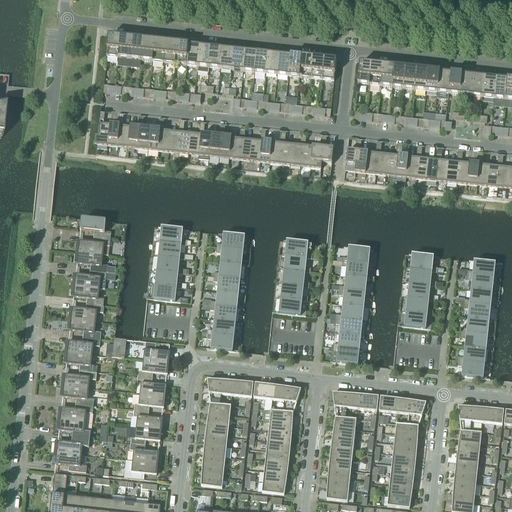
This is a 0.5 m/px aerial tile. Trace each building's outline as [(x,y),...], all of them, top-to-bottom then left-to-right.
[(106,59),(118,60),(120,40),(109,38),(106,59)] [(118,60),(129,61),(132,41),(120,40),(118,60)] [(129,61),(141,62),(143,42),(132,41),(129,61)] [(141,62),(152,64),(154,43),(143,42),(141,62)] [(152,64),(163,65),(166,45),(154,43),(152,64)] [(163,65),(175,66),(177,46),(166,45),(163,65)] [(175,66),(186,67),(188,47),(177,46),(175,66)] [(186,67),(197,69),(200,48),(188,47),(186,67)] [(197,69),(209,70),(211,49),(200,48),(197,69)] [(209,70),(220,71),(222,51),(211,49),(209,70)] [(220,71),(231,72),(234,52),(222,51),(220,71)] [(231,72),(243,73),(245,53),(234,52),(231,72)] [(243,73),(254,75),(256,54),(245,53),(243,73)] [(254,75),(265,76),(268,56),(256,54),(254,75)] [(265,76),(277,77),(279,57),(268,56),(265,76)] [(277,77),(288,78),(290,58),(279,57),(277,77)] [(288,78),(299,80),(302,59),(290,58),(288,78)] [(299,80),(311,81),(313,60),(302,59),(299,80)] [(311,81),(322,82),(324,62),(313,60),(311,81)] [(324,62),(322,82),(334,83),(336,63),(324,62)] [(357,86),(369,87),(371,67),(360,66),(357,86)] [(369,87),(380,88),(383,68),(371,67),(369,87)] [(380,88),(392,90),(394,69),(383,68),(380,88)] [(392,90),(403,91),(405,70),(394,69),(392,90)] [(403,91),(414,92),(417,72),(405,70),(403,91)] [(414,92),(426,93),(428,73),(417,72),(414,92)] [(426,93),(437,94),(439,74),(428,73),(426,93)] [(437,94),(448,96),(451,75),(439,74),(437,94)] [(448,96),(460,97),(462,77),(451,75),(448,96)] [(460,97),(471,98),(473,78),(462,77),(460,97)] [(471,98),(482,99),(485,79),(473,78),(471,98)] [(482,99),(494,101),(496,80),(485,79),(482,99)] [(494,101),(505,102),(507,81),(496,80),(494,101)] [(97,147),(107,148),(110,127),(99,126),(98,138),(95,138),(95,139),(94,147),(97,147)] [(107,148),(118,149),(120,128),(117,128),(110,127),(107,148)] [(118,149),(128,151),(130,129),(122,128),(120,128),(118,149)] [(128,151),(138,152),(140,130),(138,130),(130,129),(128,151)] [(138,152),(148,153),(150,131),(143,131),(140,130),(138,152)] [(148,153),(158,154),(160,133),(158,132),(150,131),(148,153)] [(158,154),(168,155),(171,134),(163,133),(160,133),(158,154)] [(168,155),(178,156),(181,135),(178,135),(171,134),(168,155)] [(178,156),(189,157),(191,136),(183,135),(181,135),(178,156)] [(198,162),(201,137),(199,137),(191,136),(189,157),(198,158),(198,162)] [(198,162),(208,163),(211,138),(203,137),(201,137),(198,162)] [(211,138),(208,163),(209,163),(209,159),(219,160),(221,139),(219,139),(211,138)] [(219,160),(229,161),(231,140),(224,139),(221,139),(219,160)] [(229,161),(239,163),(241,141),(239,141),(231,140),(229,161)] [(239,163),(249,164),(252,142),(244,142),(241,141),(239,163)] [(249,164),(260,165),(262,144),(259,143),(252,142),(249,164)] [(260,165),(270,166),(272,145),(264,144),(262,144),(260,165)] [(270,166),(280,167),(282,146),(280,145),(272,145),(270,166)] [(280,167),(290,168),(292,147),(284,146),(282,146),(280,167)] [(290,168),(300,169),(302,148),(300,148),(292,147),(290,168)] [(300,169),(310,170),(313,149),(305,148),(302,148),(300,169)] [(313,149),(310,170),(320,171),(321,171),(321,164),(323,150),(320,150),(313,149)] [(325,150),(323,150),(321,164),(331,165),(331,167),(332,167),(333,151),(325,150)] [(345,174),(355,175),(357,154),(355,154),(347,153),(345,174)] [(355,175),(365,176),(367,155),(360,154),(357,154),(355,175)] [(365,176),(375,177),(378,156),(375,156),(367,155),(365,176)] [(375,177),(386,178),(388,157),(380,156),(378,156),(375,177)] [(386,178),(396,179),(398,158),(396,158),(388,157),(386,178)] [(396,179),(406,181),(408,159),(400,158),(398,158),(396,179)] [(406,181),(416,182),(418,160),(416,160),(408,159),(406,181)] [(416,182),(426,183),(428,161),(421,161),(418,160),(416,182)] [(426,183),(436,184),(438,163),(436,162),(428,161),(426,183)] [(436,184),(446,185),(449,164),(441,163),(438,163),(436,184)] [(446,185),(457,186),(459,165),(456,164),(449,164),(446,185)] [(457,186),(467,187),(469,166),(461,165),(459,165),(457,186)] [(467,187),(477,188),(479,167),(477,167),(469,166),(467,187)] [(477,188),(487,189),(489,168),(481,167),(479,167),(477,188)] [(487,189),(497,190),(499,169),(497,169),(489,168),(487,189)] [(497,190),(507,191),(509,170),(502,169),(499,169),(497,190)] [(94,234),(93,240),(111,242),(112,235),(106,234),(107,224),(82,221),(80,233),(94,234)] [(156,244),(160,245),(180,247),(186,248),(186,247),(187,243),(181,242),(182,232),(162,230),(161,243),(157,243),(156,244)] [(217,246),(216,251),(242,253),(242,254),(246,254),(246,252),(242,252),(244,239),(224,237),(223,247),(217,246)] [(79,244),(78,255),(103,258),(109,258),(111,242),(93,240),(93,245),(79,244)] [(282,258),(286,258),(306,260),(306,261),(311,261),(312,261),(312,256),(306,256),(307,246),(287,243),(286,256),(282,256),(282,258)] [(155,259),(159,259),(179,261),(185,262),(185,257),(179,256),(180,247),(160,245),(159,257),(155,257),(155,259)] [(342,259),(342,264),(368,267),(372,268),(372,266),(368,265),(369,252),(349,250),(348,260),(342,259)] [(222,256),(221,266),(241,268),(245,268),(245,266),(241,266),(242,254),(242,253),(216,251),(216,255),(222,256)] [(90,267),(90,273),(108,275),(109,268),(102,267),(103,258),(78,255),(77,266),(90,267)] [(407,270),(411,271),(431,273),(431,274),(437,275),(437,274),(437,270),(431,269),(432,259),(412,257),(411,269),(407,268),(407,270)] [(280,272),(284,273),(284,272),(304,275),(310,276),(310,275),(310,271),(305,270),(306,261),(306,260),(286,258),(284,271),(280,270),(280,272)] [(153,273),(157,274),(157,273),(177,275),(177,276),(183,276),(184,271),(178,271),(179,261),(159,259),(158,272),(153,271),(153,273)] [(468,273),(467,278),(493,280),(493,281),(497,281),(497,279),(493,279),(494,266),(474,263),(473,274),(468,273)] [(347,269),(346,279),(366,281),(366,282),(370,282),(370,280),(366,280),(368,267),(342,264),(341,269),(347,269)] [(214,275),(213,279),(239,282),(243,283),(243,281),(239,280),(241,268),(221,266),(220,275),(214,275)] [(405,285),(409,285),(429,287),(429,288),(435,289),(436,284),(430,283),(431,274),(431,273),(411,271),(409,283),(405,283),(405,285)] [(279,287),(283,287),(303,289),(308,290),(308,289),(309,285),(303,284),(304,275),(284,272),(284,273),(283,285),(279,285),(279,287)] [(76,277),(74,288),(100,291),(101,282),(107,282),(107,281),(107,276),(107,275),(108,275),(90,273),(89,279),(76,277)] [(152,287),(156,288),(156,287),(176,290),(182,291),(182,290),(182,286),(176,285),(177,276),(177,275),(157,273),(157,274),(156,286),(152,285),(152,287)] [(472,283),(471,292),(491,295),(495,295),(495,293),(491,293),(493,281),(493,280),(467,278),(467,282),(472,283)] [(219,284),(218,294),(238,296),(238,297),(242,297),(242,295),(238,295),(239,282),(213,279),(213,284),(219,284)] [(339,292),(339,293),(364,296),(368,296),(369,294),(365,294),(366,282),(366,281),(346,279),(345,289),(339,288),(339,289),(339,292)] [(404,300),(408,300),(428,302),(428,303),(434,303),(434,298),(428,298),(429,288),(429,287),(409,285),(408,298),(404,298),(404,300)] [(156,287),(156,288),(154,300),(150,300),(150,302),(180,305),(181,300),(175,299),(176,290),(156,287)] [(277,301),(281,301),(301,303),(301,304),(307,304),(307,299),(302,299),(303,289),(283,287),(281,300),(277,299),(277,301)] [(87,301),(86,306),(105,308),(104,308),(104,301),(98,301),(100,291),(74,288),(73,299),(87,301)] [(464,302),(464,306),(490,309),(494,310),(494,308),(490,307),(491,295),(471,292),(470,302),(464,302)] [(344,298),(343,308),(363,310),(367,311),(367,309),(363,308),(364,296),(339,293),(338,297),(344,298)] [(211,303),(210,308),(236,311),(240,311),(240,309),(236,309),(238,297),(238,296),(218,294),(217,304),(211,303)] [(402,314),(406,315),(406,314),(426,316),(426,317),(432,318),(432,317),(433,313),(427,312),(428,303),(428,302),(408,300),(407,313),(402,312),(402,314)] [(281,301),(280,314),(276,313),(275,315),(305,319),(306,314),(300,313),(301,304),(301,303),(281,301)] [(72,311),(71,322),(96,324),(97,315),(104,316),(105,308),(86,306),(86,312),(72,311)] [(469,311),(468,321),(488,323),(488,324),(492,324),(492,322),(488,322),(490,309),(464,306),(463,311),(469,311)] [(216,313),(215,323),(235,325),(234,325),(239,326),(239,324),(235,323),(236,311),(210,308),(210,312),(216,313)] [(336,317),(336,321),(361,324),(365,325),(366,323),(362,323),(363,310),(343,308),(342,317),(336,317)] [(406,314),(406,315),(405,327),(401,327),(401,329),(431,332),(431,327),(425,326),(426,317),(426,316),(406,314)] [(341,327),(340,336),(360,338),(360,339),(364,339),(364,337),(360,337),(361,324),(336,321),(335,325),(335,326),(341,327)] [(461,330),(461,335),(487,338),(491,338),(491,336),(487,336),(488,324),(488,323),(468,321),(467,331),(461,330)] [(83,334),(83,340),(101,342),(102,335),(95,334),(96,324),(71,322),(70,333),(83,334)] [(208,332),(207,336),(233,339),(233,340),(237,340),(237,338),(233,338),(234,325),(235,325),(215,323),(214,333),(208,332)] [(466,340),(465,350),(485,352),(489,353),(489,351),(485,350),(487,338),(461,335),(460,339),(466,340)] [(233,339),(207,336),(207,341),(213,342),(212,352),(218,353),(236,354),(236,352),(232,352),(233,340),(233,339)] [(333,345),(333,350),(358,353),(362,354),(363,352),(358,351),(360,339),(360,338),(340,336),(339,346),(333,345)] [(68,344),(67,355),(92,358),(93,348),(100,349),(101,342),(83,340),(82,345),(68,344)] [(117,360),(124,361),(124,359),(122,359),(124,342),(114,341),(114,343),(113,354),(112,360),(117,360)] [(145,345),(144,363),(168,366),(169,355),(156,353),(157,346),(145,345)] [(358,353),(333,350),(332,355),(338,355),(337,365),(361,368),(361,366),(357,366),(358,353)] [(458,359),(458,364),(484,366),(484,367),(488,367),(488,365),(484,365),(485,352),(465,350),(464,360),(458,359)] [(80,368),(79,373),(97,375),(93,375),(94,368),(91,367),(92,358),(67,355),(66,366),(80,368)] [(138,374),(138,380),(152,381),(153,376),(166,377),(168,366),(144,363),(143,374),(138,374)] [(484,366),(458,364),(457,368),(463,369),(462,379),(486,381),(486,379),(482,379),(484,367),(484,366)] [(65,377),(64,389),(88,391),(89,382),(96,382),(97,375),(79,373),(78,379),(65,377)] [(141,386),(140,397),(164,399),(165,388),(152,387),(152,381),(138,380),(137,386),(141,386)] [(218,383),(214,383),(207,383),(210,407),(220,408),(221,397),(222,384),(218,384),(218,383)] [(233,385),(222,384),(221,397),(232,398),(233,385)] [(233,385),(232,398),(251,400),(252,400),(252,394),(252,387),(233,385)] [(254,401),(272,402),(273,390),(255,388),(255,395),(254,395),(253,401),(254,401)] [(76,401),(76,407),(93,409),(94,401),(87,401),(88,391),(64,389),(62,400),(76,401)] [(273,390),(272,402),(284,404),(285,391),(273,390)] [(294,391),(290,391),(285,391),(284,404),(282,415),(293,416),(293,415),(300,392),(294,391)] [(343,396),(339,396),(333,396),(335,420),(345,421),(346,410),(347,398),(343,397),(343,396)] [(135,407),(135,413),(148,415),(149,409),(163,410),(164,399),(140,397),(139,407),(135,407)] [(358,399),(347,398),(346,410),(357,412),(358,399)] [(358,399),(357,412),(376,414),(377,414),(377,408),(378,401),(358,399)] [(379,414),(397,416),(399,403),(381,401),(380,408),(379,408),(379,414)] [(265,402),(264,412),(271,413),(272,403),(265,402)] [(399,403),(397,416),(409,417),(411,404),(399,403)] [(419,405),(415,404),(415,405),(411,404),(409,417),(408,428),(418,429),(426,406),(419,405)] [(61,411),(60,422),(85,425),(86,415),(92,416),(93,409),(76,407),(75,412),(61,411)] [(209,413),(208,417),(229,419),(230,409),(220,408),(210,407),(209,413)] [(502,427),(503,421),(502,421),(503,414),(484,412),(473,411),(468,411),(468,410),(464,410),(458,410),(461,434),(460,434),(464,434),(470,435),(471,424),(482,425),(501,427),(502,427)] [(138,420),(137,430),(160,433),(162,422),(148,420),(148,415),(135,413),(134,420),(138,420)] [(271,414),(265,413),(264,423),(270,424),(291,426),(293,416),(282,415),(271,413),(271,414)] [(207,421),(207,427),(228,430),(229,419),(208,417),(207,421)] [(334,426),(333,431),(355,433),(356,423),(345,421),(335,420),(334,426)] [(73,435),(72,440),(90,442),(90,435),(83,434),(85,425),(60,422),(59,433),(73,435)] [(270,424),(269,434),(292,436),(292,431),(292,426),(291,426),(270,424)] [(93,430),(92,435),(100,435),(100,441),(107,441),(108,426),(101,426),(101,430),(93,430)] [(206,432),(205,437),(227,440),(228,430),(207,427),(206,432)] [(396,427),(395,437),(418,440),(418,435),(418,429),(408,428),(396,427)] [(132,441),(132,447),(145,448),(146,442),(159,444),(160,433),(137,430),(136,441),(132,441)] [(333,435),(332,441),(354,443),(355,433),(333,431),(333,435)] [(269,434),(267,444),(291,447),(291,441),(292,436),(269,434)] [(459,440),(458,444),(480,447),(481,436),(470,435),(464,434),(460,434),(459,440)] [(205,437),(204,448),(226,450),(227,440),(205,437)] [(395,437),(394,447),(417,450),(417,444),(418,440),(395,437)] [(58,444),(56,455),(81,458),(82,448),(89,449),(90,442),(72,440),(71,446),(58,444)] [(331,445),(330,451),(352,453),(354,443),(332,441),(331,445)] [(267,444),(266,454),(290,457),(290,451),(291,447),(267,444)] [(458,448),(457,454),(479,457),(480,447),(458,444),(458,448)] [(135,453),(134,464),(157,466),(158,455),(144,454),(145,448),(132,447),(131,453),(135,453)] [(394,447),(393,458),(416,460),(417,450),(394,447)] [(204,448),(203,458),(225,460),(226,450),(204,448)] [(330,451),(329,461),(351,463),(352,453),(330,451)] [(266,454),(265,464),(289,467),(290,457),(266,454)] [(457,454),(456,464),(478,467),(479,457),(457,454)] [(81,458),(56,455),(55,466),(69,468),(68,474),(86,476),(87,468),(80,467),(81,458)] [(203,458),(202,468),(224,470),(225,460),(203,458)] [(393,458),(392,468),(415,470),(416,460),(393,458)] [(329,461),(328,471),(350,474),(351,463),(329,461)] [(157,466),(134,464),(133,475),(129,475),(128,480),(141,482),(142,476),(156,477),(157,466)] [(265,464),(264,475),(287,477),(289,467),(265,464)] [(456,464),(455,475),(477,477),(478,467),(456,464)] [(202,472),(201,478),(223,480),(224,470),(202,468),(202,472)] [(392,468),(391,478),(414,480),(414,476),(415,470),(392,468)] [(103,471),(95,470),(95,477),(103,478),(103,471)] [(328,471),(327,481),(349,484),(350,474),(328,471)] [(264,475),(263,485),(286,487),(287,481),(287,477),(264,475)] [(455,475),(453,485),(464,486),(476,487),(477,477),(455,475)] [(50,511),(62,511),(64,498),(65,498),(67,477),(54,476),(50,511)] [(223,480),(201,478),(201,482),(201,489),(222,491),(223,480)] [(391,478),(390,488),(412,491),(413,485),(414,480),(391,478)] [(327,486),(327,492),(348,494),(349,484),(327,481),(327,486)] [(286,487),(263,485),(262,495),(284,498),(285,491),(286,487)] [(476,487),(464,486),(453,485),(453,495),(474,497),(476,487)] [(390,488),(388,498),(411,501),(412,495),(412,491),(390,488)] [(348,494),(327,492),(326,496),(326,502),(347,505),(348,494)] [(452,499),(452,505),(473,507),(474,497),(453,495),(452,499)] [(62,511),(74,511),(76,499),(65,498),(64,498),(62,511)] [(411,501),(388,498),(387,509),(409,511),(410,505),(411,501)] [(74,511),(86,511),(88,501),(76,499),(74,511)] [(86,511),(98,511),(100,502),(88,501),(86,511)] [(98,511),(110,511),(112,503),(100,502),(98,511)] [(110,511),(122,511),(124,505),(112,503),(110,511)]
